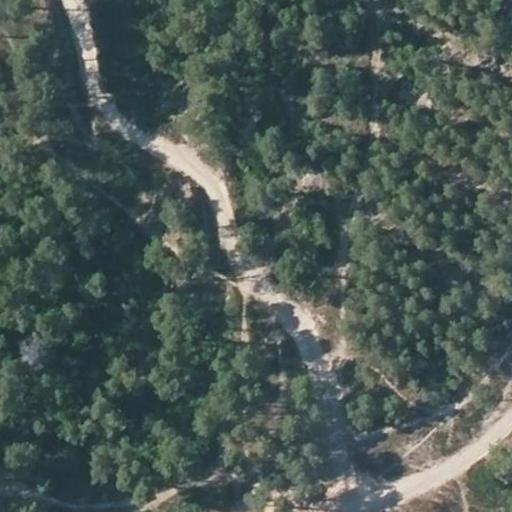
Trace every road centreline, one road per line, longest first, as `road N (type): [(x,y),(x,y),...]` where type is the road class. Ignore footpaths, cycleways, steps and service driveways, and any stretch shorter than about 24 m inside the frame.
road 1 (track): [(72,0),(109,116),(194,167),(212,189),(239,259),(302,332),(360,507)]
road 2 (track): [(360,507),(459,461),(511,416)]
